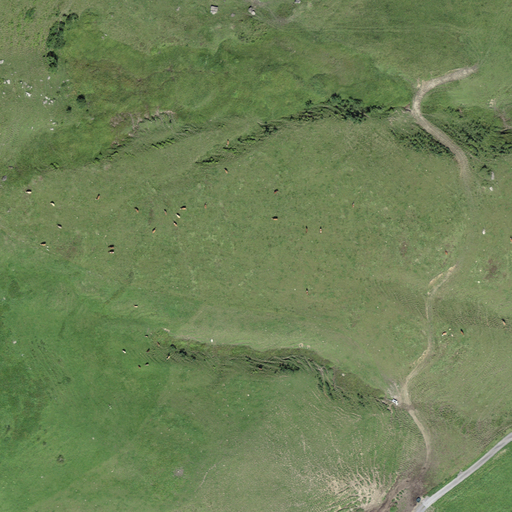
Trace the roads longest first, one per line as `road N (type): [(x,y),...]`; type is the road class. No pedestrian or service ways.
road 1 (track): [(425,509),(421,477),(429,449),(402,388),(429,356),(428,301),(466,246),(466,171)]
road 2 (track): [(490,60),(433,83),(414,101),(422,123),(466,171)]
